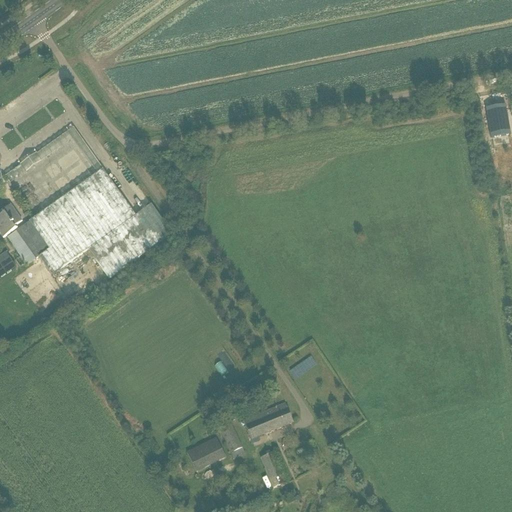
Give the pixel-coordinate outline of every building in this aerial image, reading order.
[(510,136),(505,106),(485,109),(490,139),(510,136)] [(19,230),(38,258),(51,277),(88,251),(109,281),(172,236),(151,206),(136,217),(108,178),(103,171),(97,175),(34,220),(19,230)] [(15,230),(17,229),(15,227),(21,223),(10,206),(2,212),(4,215),(0,217),(0,234),(3,239),(5,238),(15,230)] [(37,260),(38,258),(19,230),(17,232),(15,230),(5,238),(17,253),(26,267),(36,259),(37,260)] [(0,279),(16,268),(6,254),(0,257),(0,279)] [(251,441),(293,424),(285,404),(243,422),(251,441)] [(233,460),(245,455),(230,424),(218,430),(233,460)] [(217,439),(187,451),(195,472),(225,460),(217,439)] [(261,459),(273,490),(287,484),(274,453),(261,459)]
